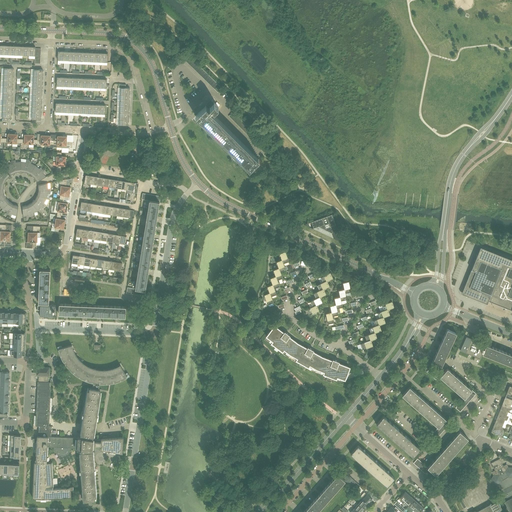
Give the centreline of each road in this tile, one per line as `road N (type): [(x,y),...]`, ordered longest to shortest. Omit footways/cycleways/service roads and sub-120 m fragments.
road 1 (tertiary): [(416,293),(219,200),(199,183)]
road 2 (tertiary): [(170,126),(152,64),(136,43),(111,33),(52,30)]
road 3 (residential): [(51,41),(120,47),(140,81),(153,131)]
road 4 (unclassified): [(343,418),(257,511)]
road 5 (residential): [(341,348),(367,292),(337,345)]
road 6 (residential): [(355,426),(420,347),(416,332)]
